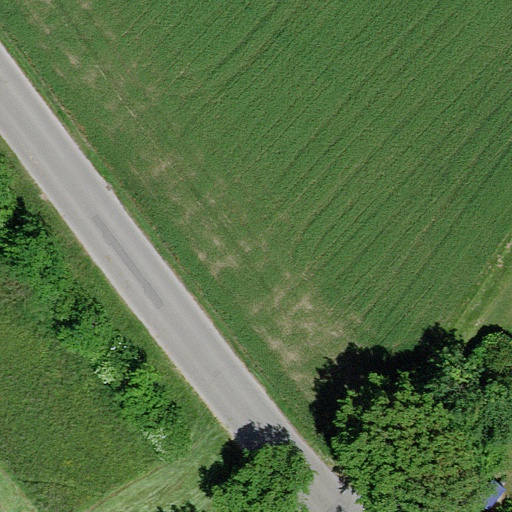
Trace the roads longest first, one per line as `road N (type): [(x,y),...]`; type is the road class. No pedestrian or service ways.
road 1 (unclassified): [(0,84),(199,352),(337,511)]
road 2 (track): [(338,511),(511,267)]
